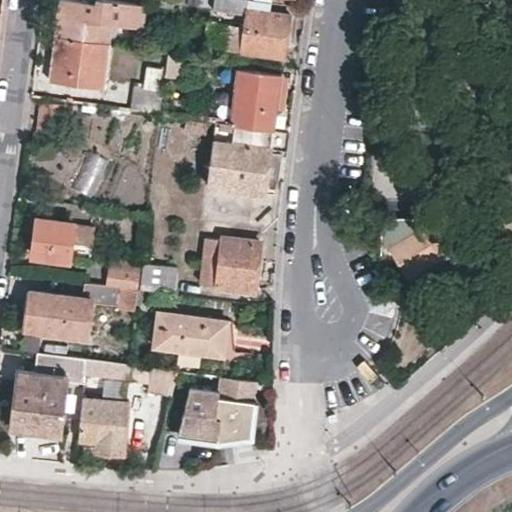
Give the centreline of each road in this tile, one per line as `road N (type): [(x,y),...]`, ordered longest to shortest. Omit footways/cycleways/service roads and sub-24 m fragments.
road 1 (residential): [(0,464),(202,481),(266,472),(309,458),(304,383)]
road 2 (residential): [(346,0),(317,209),(328,300)]
road 3 (residential): [(25,0),(0,206)]
road 4 (primary): [(511,396),(485,409),(360,511)]
